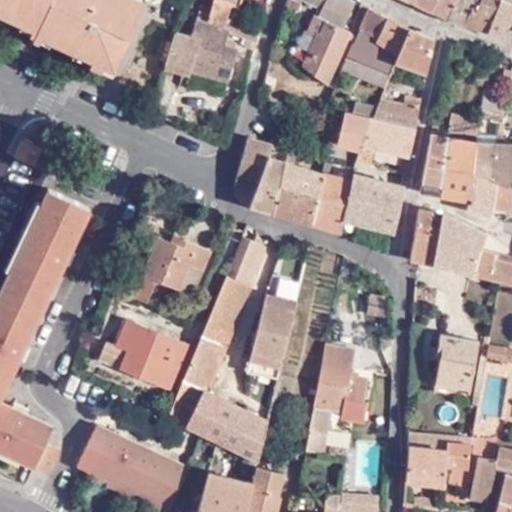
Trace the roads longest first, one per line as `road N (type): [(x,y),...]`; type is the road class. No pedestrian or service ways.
road 1 (residential): [(403,267),(397,511)]
road 2 (residential): [(223,181),(0,82)]
road 3 (residential): [(444,27),(403,267)]
road 4 (residential): [(223,181),(228,206),(403,267)]
road 5 (residential): [(279,0),(223,181)]
